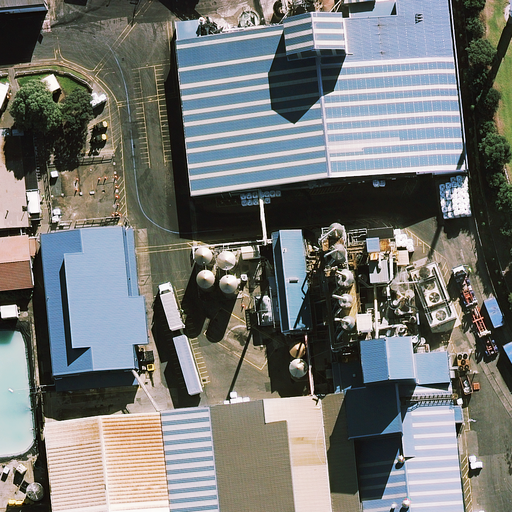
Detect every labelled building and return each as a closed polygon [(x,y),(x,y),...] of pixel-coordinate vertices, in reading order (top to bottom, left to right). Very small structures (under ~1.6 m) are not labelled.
[(449,167),(439,58),(349,66),(345,26),(181,42),(195,191),(449,167)] [(33,124),(0,127),(0,211),(41,207),(33,124)] [(106,193),(102,160),(49,165),(52,198),(106,193)] [(144,363),(130,220),(42,229),(56,371),(144,363)] [(356,268),(354,229),(315,232),(318,270),(356,268)] [(0,280),(34,277),(29,230),(0,232),(0,280)] [(274,238),(282,298),(256,302),(259,328),(285,325),(287,337),(318,333),(305,234),(274,238)] [(388,258),(388,246),(373,246),(373,289),(397,289),(397,258),(388,258)] [(449,302),(437,265),(416,272),(428,309),(449,302)] [(456,511),(441,354),(351,363),(365,511),(456,511)] [(331,511),(320,393),(210,403),(220,511),(331,511)] [(167,511),(157,408),(51,418),(60,511),(167,511)]
